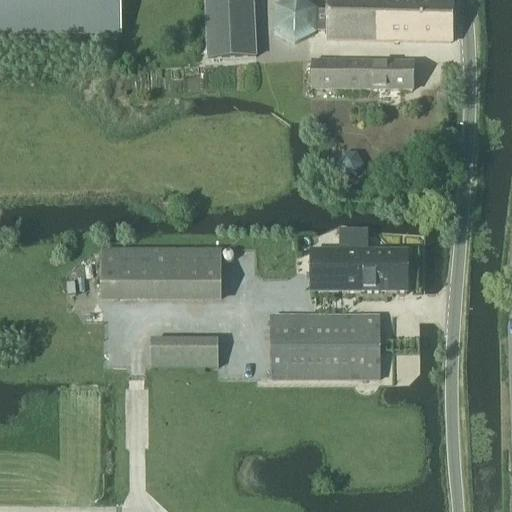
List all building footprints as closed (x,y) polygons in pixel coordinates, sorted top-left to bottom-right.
[(0,0),(0,39),(84,39),(120,39),(120,0),(0,0)] [(203,0),(207,63),(255,61),(252,0),(203,0)] [(316,38),(316,12),(296,0),(295,0),(273,11),(273,36),(293,49),(316,38)] [(316,14),(316,36),(326,36),(326,43),(411,45),(450,46),(452,2),(451,2),(400,1),(386,1),(334,0),(327,0),(327,1),(327,15),(316,14)] [(411,93),(412,65),(310,63),(310,92),(411,93)] [(406,254),(367,254),(367,234),(339,235),(339,254),(310,254),(310,297),(406,297),(406,254)] [(100,302),(220,302),(220,254),(100,254),(100,302)] [(270,383),(378,383),(378,321),(270,321),(270,383)] [(217,345),(195,345),(195,371),(199,371),(217,371),(217,345)]
